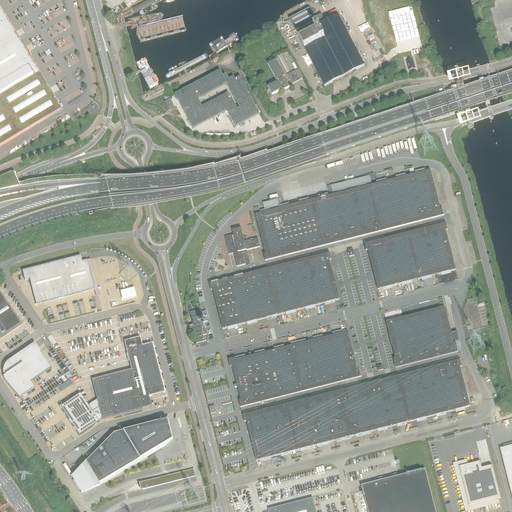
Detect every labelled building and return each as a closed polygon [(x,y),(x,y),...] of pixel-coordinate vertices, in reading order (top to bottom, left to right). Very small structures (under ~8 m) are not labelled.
[(364,66),(338,15),(325,22),(321,15),(314,19),(309,9),(289,20),(324,87),(364,66)] [(2,12),(0,12),(0,146),(20,135),(61,110),(50,91),(36,68),(28,56),(25,50),(15,35),(11,27),(2,12)] [(183,17),(137,28),(141,42),(186,31),(183,17)] [(206,53),(164,75),(166,80),(208,58),(206,53)] [(408,59),(409,61),(406,62),(409,71),(415,69),(412,58),(408,59)] [(290,88),(284,77),(285,77),(276,60),(268,65),(277,81),(277,82),(268,87),(272,95),(282,90),(282,92),(290,88)] [(292,84),(302,79),(297,69),(287,75),(292,84)] [(221,76),(218,71),(173,94),(191,129),(226,111),(234,127),(239,124),(241,127),(243,126),(242,123),(258,115),(239,77),(233,80),(232,77),(227,80),(224,75),(221,76)] [(170,99),(165,102),(169,110),(174,107),(170,99)] [(416,175),(411,176),(422,220),(423,222),(444,216),(443,213),(442,209),(440,210),(430,171),(426,172),(425,172),(416,175)] [(423,222),(422,220),(411,176),(406,177),(396,180),(392,181),(403,225),(403,227),(423,222)] [(387,182),(377,184),(372,186),(384,230),(384,232),(403,227),(403,225),(392,181),(387,182)] [(338,194),(335,185),(328,187),(330,196),(334,195),(338,194)] [(384,232),(384,230),(372,186),(353,191),(364,234),(365,236),(384,232)] [(365,236),(364,234),(353,191),(338,194),(334,195),(345,239),(345,241),(365,236)] [(345,241),(345,239),(334,195),(330,196),(329,197),(328,197),(327,194),(324,195),(324,198),(323,198),(322,196),(319,197),(319,199),(318,199),(317,197),(314,198),(315,200),(314,200),(325,244),(326,246),(345,241)] [(314,200),(314,201),(313,201),(312,198),(309,199),(310,202),(309,202),(308,202),(308,199),(304,200),(305,203),(304,203),(303,203),(303,201),(299,202),(300,204),(299,204),(298,202),(295,203),(295,205),(306,249),(307,251),(326,246),(325,244),(314,200)] [(307,251),(306,249),(295,205),(294,205),(294,206),(293,203),(290,204),(290,206),(290,207),(289,207),(288,204),(285,205),(285,208),(280,209),(275,210),(287,254),(287,256),(307,251)] [(287,256),(287,254),(275,210),(255,215),(265,254),(264,255),(265,262),(281,258),(287,256)] [(425,231),(436,275),(456,270),(446,231),(448,231),(446,224),(425,229),(425,231)] [(245,242),(241,228),(232,231),(233,235),(225,237),(229,255),(234,254),(237,267),(246,265),(246,267),(251,265),(247,251),(244,242),(245,242)] [(436,275),(425,231),(425,229),(405,234),(405,236),(417,280),(436,275)] [(378,290),(417,280),(405,236),(405,234),(364,245),(366,251),(368,251),(378,290)] [(247,251),(247,250),(260,247),(258,238),(245,242),(244,242),(247,251)] [(308,261),(320,305),(339,300),(329,261),(331,260),(330,254),(330,253),(325,254),(308,259),(308,261)] [(80,256),(22,271),(23,273),(24,281),(29,279),(36,305),(94,290),(87,261),(82,262),(81,258),(80,256)] [(289,264),(289,266),(300,310),(320,305),(308,261),(308,259),(289,264)] [(270,271),(281,315),(300,310),(289,266),(289,264),(269,269),(270,271)] [(242,325),(281,315),(270,271),(269,269),(235,278),(230,279),(231,281),(242,325)] [(223,329),(242,325),(231,281),(230,279),(209,284),(211,291),(213,290),(214,295),(216,305),(223,330),(223,329)] [(134,288),(120,292),(121,295),(123,301),(136,297),(135,292),(134,288)] [(21,323),(0,292),(0,332),(1,334),(5,331),(6,333),(21,323)] [(455,346),(445,307),(444,307),(425,312),(437,358),(458,353),(456,346),(455,346)] [(191,324),(196,343),(208,340),(204,326),(205,326),(203,321),(200,309),(190,312),(193,323),(191,324)] [(396,369),(437,358),(425,312),(386,322),(396,361),(394,362),(396,369)] [(348,332),(309,342),(308,342),(301,344),(312,388),(312,390),(361,378),(359,371),(358,371),(348,332)] [(105,354),(86,359),(92,380),(97,400),(91,404),(101,419),(102,419),(102,420),(114,417),(142,410),(141,409),(151,406),(148,397),(152,396),(163,393),(165,393),(165,392),(164,392),(163,386),(161,378),(161,379),(159,369),(157,361),(152,344),(153,344),(152,343),(142,346),(140,338),(124,342),(126,348),(105,353),(105,354)] [(312,390),(312,388),(301,344),(277,350),(288,394),(289,396),(312,390)] [(277,350),(270,352),(254,356),(258,373),(265,400),(265,402),(289,396),(288,394),(277,350)] [(4,373),(5,375),(3,377),(4,379),(6,381),(20,398),(34,388),(30,382),(51,368),(40,352),(23,363),(17,355),(15,357),(11,359),(9,360),(7,362),(6,364),(4,366),(3,368),(3,371),(3,373),(4,373)] [(235,379),(258,373),(254,356),(236,360),(236,359),(231,360),(230,360),(229,360),(230,367),(232,367),(235,379)] [(470,407),(467,397),(465,387),(464,382),(460,368),(462,367),(461,364),(460,360),(458,361),(454,362),(444,364),(441,365),(439,366),(439,368),(450,412),(470,407)] [(419,371),(420,373),(431,417),(450,412),(439,368),(439,366),(425,369),(421,370),(419,371)] [(411,422),(431,417),(420,373),(419,371),(405,374),(400,376),(400,377),(411,422)] [(265,402),(265,400),(258,373),(235,379),(237,385),(235,386),(234,386),(234,387),(235,388),(236,388),(238,387),(241,401),(239,401),(241,408),(259,403),(261,401),(262,404),(262,405),(262,406),(263,406),(264,405),(264,404),(263,401),(265,402)] [(380,381),(381,382),(392,427),(411,422),(400,377),(400,376),(380,381)] [(59,387),(62,391),(74,383),(71,379),(59,387)] [(373,432),(392,427),(381,382),(380,381),(361,386),(361,387),(373,432)] [(353,437),(373,432),(361,387),(361,386),(341,391),(342,392),(353,437)] [(334,441),(353,437),(342,392),(341,391),(322,396),(322,397),(334,441)] [(80,394),(60,407),(79,435),(99,422),(98,421),(101,419),(91,404),(88,406),(80,394)] [(302,400),(303,402),(314,446),(334,441),(322,397),(322,396),(302,400)] [(295,451),(314,446),(303,402),(302,400),(283,405),(283,407),(295,451)] [(275,456),(295,451),(283,407),(283,405),(278,407),(263,410),(264,412),(275,456)] [(244,423),(246,422),(256,461),(275,456),(264,412),(263,410),(263,411),(245,415),(243,416),(244,420),(244,423)] [(168,419),(113,433),(73,474),(84,492),(147,454),(165,444),(166,445),(173,439),(173,438),(173,439),(168,420),(168,419)] [(511,446),(500,449),(511,497),(511,446)] [(480,462),(459,467),(469,506),(500,498),(492,466),(482,469),(480,462)] [(193,469),(141,483),(142,489),(142,490),(195,476),(193,469)] [(386,480),(362,486),(363,491),(368,511),(435,511),(425,470),(386,480)] [(316,511),(314,503),(313,498),(268,510),(268,511),(316,511)]
